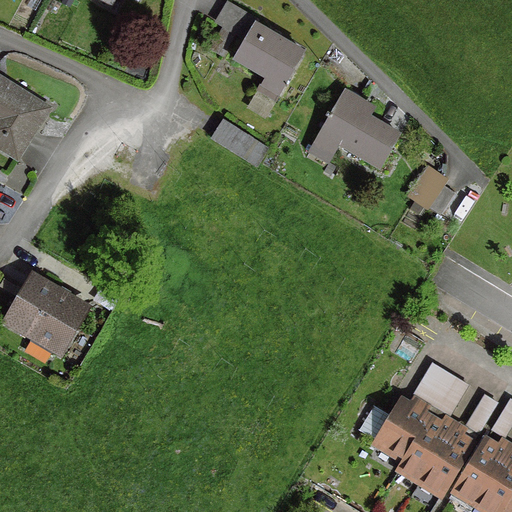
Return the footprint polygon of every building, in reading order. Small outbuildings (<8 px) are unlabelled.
[(247,35),(243,41),(232,60),(263,78),(256,90),(274,101),(301,54),(254,26),(256,21),(225,2),(216,16),(247,35)] [(220,56),(233,35),(220,28),(208,49),(220,56)] [(0,135),(0,149),(15,158),(45,110),(0,81),(0,131),(2,133),(0,135)] [(377,169),(397,136),(357,112),(362,103),(343,91),(329,116),(325,114),(323,117),(326,119),(318,134),(377,169)] [(208,138),(254,168),(266,150),(255,143),(255,142),(220,119),(208,138)] [(442,187),(442,180),(427,169),(408,197),(413,200),(408,210),(417,215),(424,206),(438,216),(453,194),(442,187)] [(55,352),(79,310),(81,307),(32,278),(6,323),(31,338),(24,349),(44,360),(51,349),(55,352)] [(417,386),(412,395),(435,408),(440,399),(452,379),(429,366),(417,386)] [(447,416),(453,407),(465,387),(452,379),(440,399),(435,408),(447,416)] [(476,434),(488,414),(494,404),(482,397),(464,426),(476,434)] [(372,407),(357,431),(403,460),(427,421),(418,416),(423,408),(412,401),(407,410),(398,404),(389,418),(372,407)] [(511,401),(506,410),(495,429),(507,436),(511,428),(511,401)] [(403,460),(398,468),(419,481),(449,431),(440,425),(438,428),(427,421),(403,460)] [(449,431),(419,481),(440,494),(468,447),(458,441),(460,438),(449,431)] [(494,450),(482,443),(454,490),(475,503),(505,453),(495,447),(494,450)] [(511,457),(505,453),(475,503),(489,511),(496,511),(511,487),(511,457)] [(511,511),(511,487),(496,511),(497,511),(501,507),(507,511),(511,511)]
